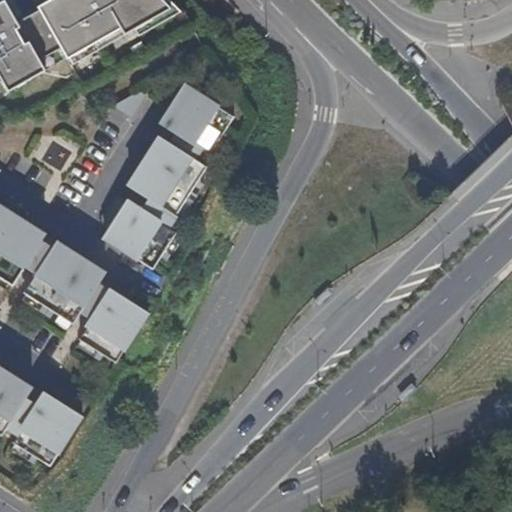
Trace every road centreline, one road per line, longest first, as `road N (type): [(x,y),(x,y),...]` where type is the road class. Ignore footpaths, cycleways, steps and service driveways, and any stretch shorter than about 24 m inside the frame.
road 1 (primary): [(293,0),(320,63),(326,115),(315,149),(126,511)]
road 2 (primary): [(511,166),(344,323),(166,511)]
road 3 (primary): [(223,511),(511,237)]
road 4 (secondary): [(295,0),(511,219)]
road 5 (secondary): [(229,511),(469,416),(511,417)]
road 6 (secondary): [(511,161),(386,22)]
road 7 (secondary): [(511,18),(453,36),(386,22)]
